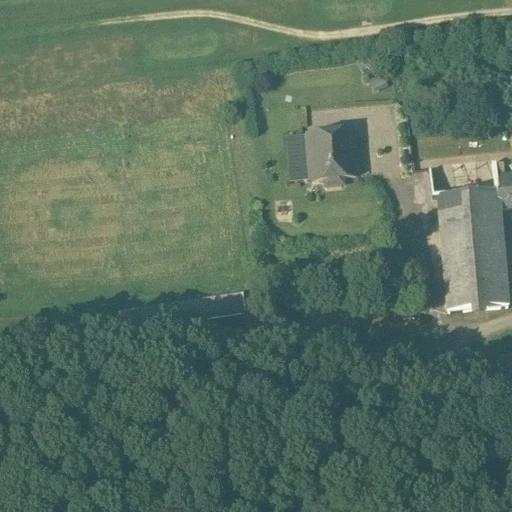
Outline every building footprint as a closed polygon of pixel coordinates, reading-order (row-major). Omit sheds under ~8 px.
[(352,135),(308,138),(308,139),(311,182),(312,183),(324,182),(325,187),(327,189),(341,188),(343,186),(342,180),(355,179),(352,135)] [(308,139),(288,140),(291,184),(311,182),(308,139)] [(511,178),(503,179),(502,170),(494,171),(496,195),(498,211),(499,211),(511,209),(511,178)] [(479,195),(438,199),(448,314),(507,309),(499,211),(498,211),(496,195),(479,196),(479,195)] [(162,308),(129,314),(129,313),(120,314),(124,358),(124,360),(179,360),(176,333),(175,327),(245,317),(242,296),(162,308)] [(122,340),(114,341),(114,347),(115,358),(115,359),(124,358),(122,340)] [(114,347),(93,349),(94,360),(115,358),(114,347)] [(511,359),(495,362),(500,395),(511,393),(511,359)]
